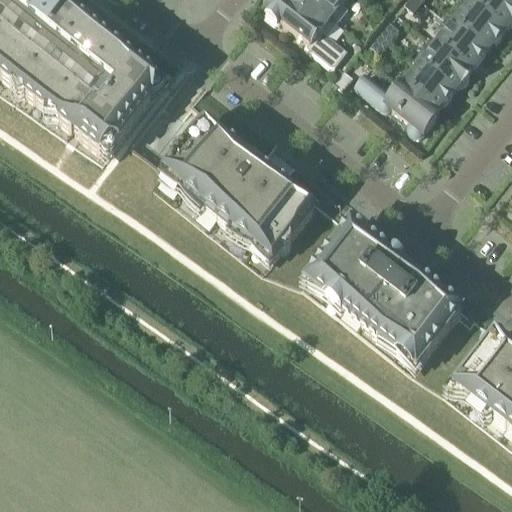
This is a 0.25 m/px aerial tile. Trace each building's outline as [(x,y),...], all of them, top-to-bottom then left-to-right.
[(156,92),(66,21),(76,7),(77,7),(70,0),(50,0),(46,6),(38,0),(0,0),(0,85),(71,141),(73,139),(80,144),(78,147),(99,164),(110,150),(115,154),(150,110),(145,106),(156,92)] [(331,27),(297,0),(288,0),(281,10),(274,4),(264,16),(267,19),(265,23),(275,31),(278,28),(307,51),(306,51),(306,52),(306,53),(306,55),(306,56),(307,56),(329,74),(330,74),(331,74),(332,74),(333,73),(339,67),(345,58),(321,39),(331,27)] [(352,2),(349,0),(297,0),(331,27),(352,2)] [(473,5),(468,11),(503,39),(509,31),(510,31),(511,31),(511,30),(511,12),(496,0),(468,0),(468,1),(473,5)] [(511,0),(496,0),(511,12),(511,0)] [(422,8),(413,1),(403,13),(412,20),(422,8)] [(503,39),(468,11),(463,7),(451,21),(456,25),(451,31),(485,58),(492,50),(495,49),(503,39)] [(451,31),(446,26),(434,41),(439,45),(434,51),(469,79),(485,58),(451,31)] [(379,42),(388,49),(398,37),(389,30),(379,42)] [(388,49),(379,42),(370,54),(378,61),(388,49)] [(422,65),(417,71),(452,100),(458,92),(461,92),(463,91),(464,90),(466,89),(467,87),(467,85),(468,84),(468,83),(468,82),(467,81),(469,79),(434,51),(429,47),(417,61),(422,65)] [(417,71),(400,91),(400,92),(434,119),(435,118),(441,111),(442,111),(443,111),(444,110),(452,100),(417,71)] [(394,87),(384,99),(364,83),(353,96),(381,117),(381,118),(383,118),(385,118),(387,118),(389,117),(389,116),(408,131),(407,133),(407,134),(407,135),(407,137),(407,138),(407,139),(408,140),(409,142),(411,143),(413,144),(414,145),(415,145),(417,144),(419,144),(421,142),(422,141),(423,140),(438,121),(435,118),(434,119),(400,92),(400,91),(394,87)] [(328,87),(320,96),(329,103),(336,94),(328,87)] [(511,357),(510,356),(510,357),(509,358),(490,344),(455,324),(443,315),(439,305),(367,249),(365,249),(357,248),(345,239),(314,215),(280,189),(278,191),(277,190),(273,187),(262,178),(239,160),(240,158),(206,132),(205,133),(202,131),(164,180),(273,267),(299,297),(409,383),(443,404),(511,458),(511,357)]
